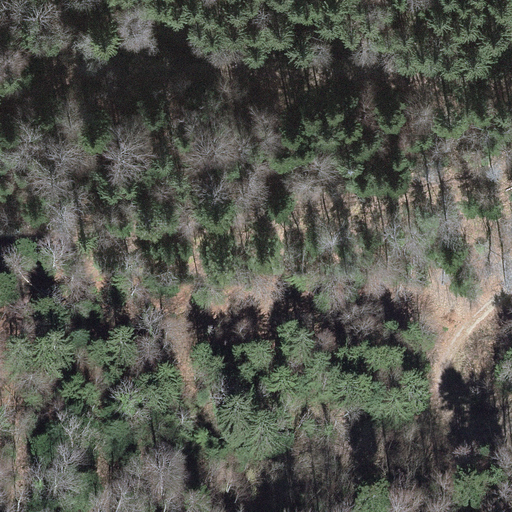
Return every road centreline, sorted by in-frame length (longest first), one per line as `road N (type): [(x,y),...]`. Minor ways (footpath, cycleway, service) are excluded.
road 1 (track): [(0,258),(511,164)]
road 2 (track): [(0,96),(71,74),(132,67),(511,80)]
road 3 (track): [(511,289),(464,338),(449,396),(453,419),(468,434),(487,437),(511,425)]
